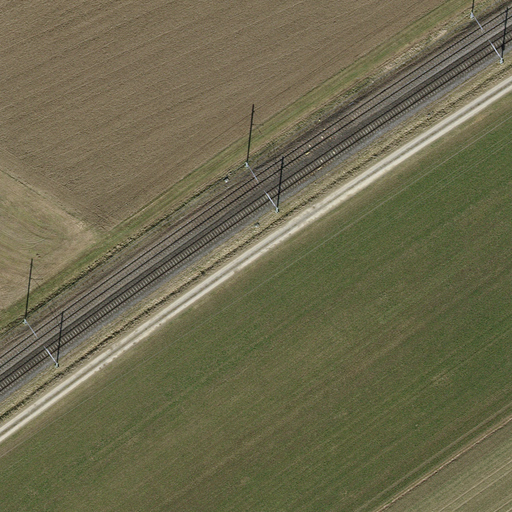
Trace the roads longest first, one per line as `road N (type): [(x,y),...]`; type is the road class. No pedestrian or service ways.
road 1 (track): [(511,82),(0,437)]
road 2 (track): [(0,324),(468,0)]
